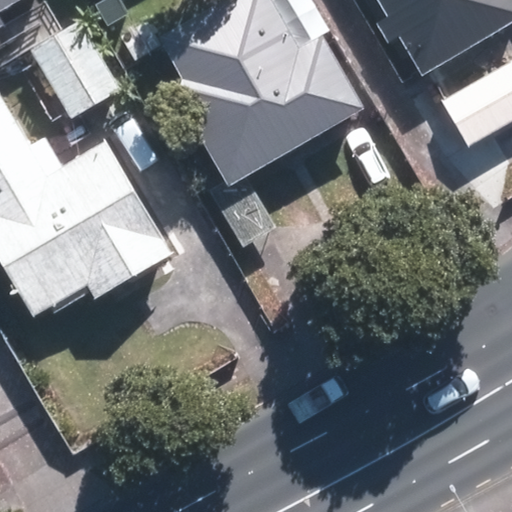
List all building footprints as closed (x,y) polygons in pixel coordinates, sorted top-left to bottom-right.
[(0,0),(0,12),(20,0),(0,0)] [(156,0),(172,25),(214,0),(156,0)] [(244,174),(364,105),(322,32),(301,45),(274,0),(222,0),(159,36),(183,75),(170,82),(227,180),(209,190),(242,245),(275,226),(244,174)] [(511,0),(379,0),(423,74),(511,21),(511,0)] [(110,95),(68,24),(30,47),(71,118),(81,112),(99,143),(49,173),(0,91),(0,254),(33,312),(89,281),(97,294),(172,250),(113,151),(143,134),(117,90),(110,95)] [(477,140),(511,119),(511,59),(451,95),(477,140)]
